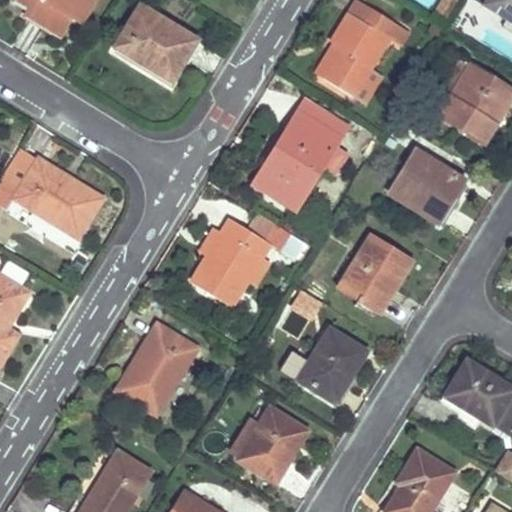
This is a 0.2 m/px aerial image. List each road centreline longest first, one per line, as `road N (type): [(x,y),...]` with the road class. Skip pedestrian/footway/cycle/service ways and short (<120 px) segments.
road 1 (residential): [(187,178),(0,478)]
road 2 (residential): [(450,305),(325,511)]
road 3 (residential): [(0,61),(187,178)]
road 4 (residential): [(295,0),(187,178)]
